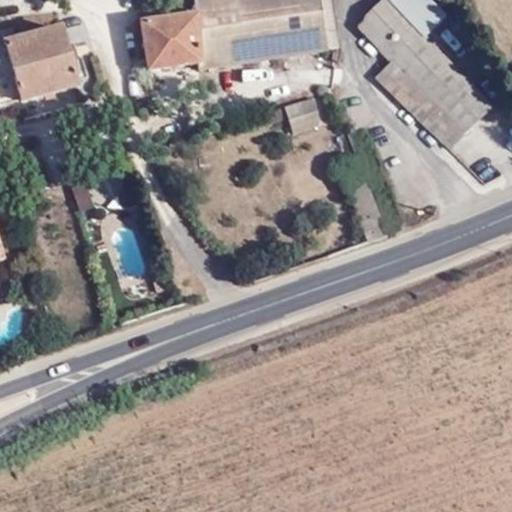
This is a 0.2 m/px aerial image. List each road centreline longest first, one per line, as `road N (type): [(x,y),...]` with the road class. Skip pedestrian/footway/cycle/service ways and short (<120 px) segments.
road 1 (track): [(511,260),(211,367),(199,386),(0,471)]
road 2 (secondary): [(152,349),(511,215)]
road 3 (secondary): [(0,425),(152,349)]
road 4 (secondary): [(152,349),(0,394)]
